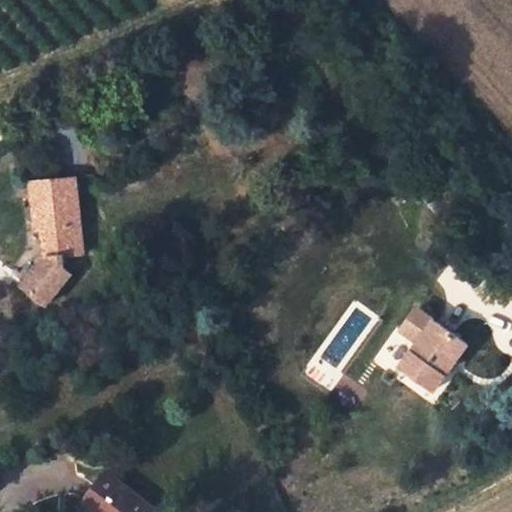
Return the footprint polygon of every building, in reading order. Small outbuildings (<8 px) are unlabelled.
[(304,33),(294,22),(283,31),(292,43),(304,33)] [(425,183),(443,206),(464,188),(445,166),(425,183)] [(76,177),(32,181),(36,229),(42,229),(45,258),(27,289),(52,304),(70,274),(63,269),(63,255),(83,253),(76,177)] [(402,366),(434,390),(467,343),(417,308),(402,329),(420,341),(402,366)] [(159,511),(107,470),(76,511),(77,511),(159,511)]
